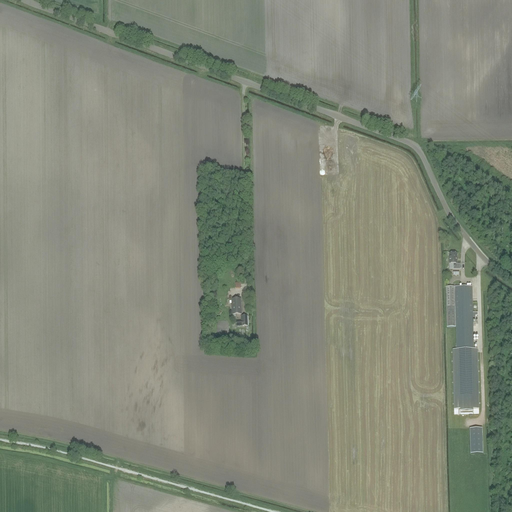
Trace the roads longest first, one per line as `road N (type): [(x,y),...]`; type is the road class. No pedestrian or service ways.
road 1 (residential): [(511,279),(459,229),(411,144),(19,0)]
road 2 (track): [(243,82),(248,279)]
